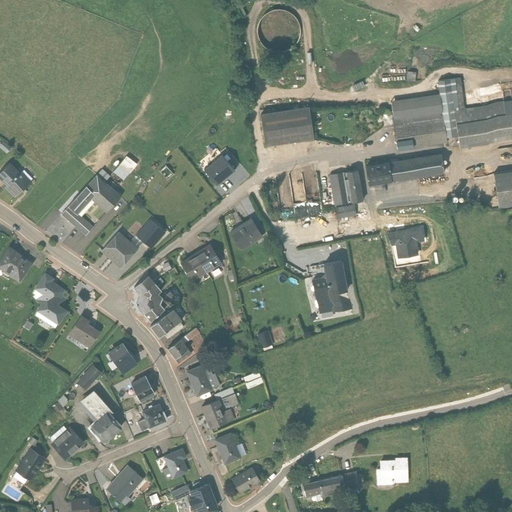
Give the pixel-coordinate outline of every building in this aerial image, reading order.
[(285,27),(276,28),(269,32),(265,37),(262,44),(263,55),(266,62),(272,67),(279,70),(286,71),(293,69),(299,65),(304,59),(306,51),(306,43),(301,35),(292,28),(285,27)] [(511,119),(471,125),(469,107),(446,110),(452,155),(464,153),(466,165),(511,158),(511,119)] [(446,110),(397,117),(403,168),(453,161),(452,155),(446,110)] [(314,127),(265,134),(269,162),(319,156),(314,127)] [(448,171),(395,180),(399,201),(451,192),(448,171)] [(118,190),(129,198),(143,181),(132,173),(118,190)] [(395,180),(371,184),(375,205),(399,201),(395,180)] [(368,217),(362,185),(334,191),(340,223),(368,217)] [(12,186),(0,197),(0,201),(8,210),(6,211),(16,222),(33,204),(23,194),(21,196),(12,186)] [(511,190),(501,192),(505,227),(511,225),(511,190)] [(123,215),(99,194),(63,235),(88,256),(96,247),(84,236),(97,222),(108,232),(123,215)] [(340,226),(341,237),(360,233),(358,223),(340,226)] [(266,255),(254,235),(233,249),(245,268),(266,255)] [(167,250),(154,238),(140,254),(154,265),(167,250)] [(427,243),(392,249),(394,263),(400,262),(403,275),(423,271),(421,260),(430,258),(427,243)] [(140,267),(121,250),(103,271),(122,287),(140,267)] [(214,263),(198,272),(210,291),(225,281),(214,263)] [(34,285),(11,270),(0,287),(0,292),(21,306),(34,285)] [(210,291),(198,272),(183,281),(194,300),(210,291)] [(351,308),(347,279),(328,282),(329,294),(325,295),(316,296),(317,312),(351,308)] [(158,300),(152,293),(137,305),(144,313),(158,300)] [(67,311),(46,297),(35,315),(55,328),(67,311)] [(165,308),(158,300),(144,313),(150,321),(165,308)] [(174,308),(150,326),(158,337),(164,332),(168,337),(183,326),(180,321),(182,319),(174,308)] [(100,331),(78,317),(67,334),(89,348),(100,331)] [(259,333),(265,350),(276,346),(270,329),(259,333)] [(187,349),(180,338),(166,349),(174,359),(187,349)] [(138,363),(122,341),(107,352),(123,374),(138,363)] [(191,354),(187,349),(174,359),(178,364),(191,354)] [(213,390),(202,364),(185,371),(197,397),(213,390)] [(101,373),(92,365),(76,381),(85,390),(101,373)] [(155,394),(145,374),(130,382),(140,401),(155,394)] [(262,377),(248,381),(250,386),(264,382),(262,377)] [(115,411),(93,388),(78,402),(96,421),(108,410),(112,414),(115,411)] [(239,404),(234,393),(201,405),(210,428),(234,419),(230,407),(239,404)] [(166,420),(158,403),(140,410),(148,428),(166,420)] [(108,410),(96,421),(89,427),(103,443),(122,426),(112,414),(108,410)] [(128,420),(136,419),(134,411),(126,412),(128,420)] [(84,443),(69,426),(50,443),(65,460),(84,443)] [(241,457),(230,431),(213,438),(224,464),(241,457)] [(183,447),(163,455),(172,478),(188,472),(183,459),(187,457),(183,447)] [(45,458),(30,448),(15,470),(31,480),(45,458)] [(395,459),(379,459),(379,468),(375,468),(376,484),(393,484),(393,482),(408,481),(407,456),(395,456),(395,459)] [(143,479),(127,465),(106,488),(124,504),(129,498),(128,496),(143,479)] [(260,481),(251,466),(231,478),(239,493),(260,481)] [(360,488),(356,470),(301,483),(304,496),(319,493),(320,497),(360,488)] [(207,483),(188,490),(190,494),(196,511),(203,511),(216,507),(207,483)] [(175,499),(190,494),(188,490),(187,486),(172,491),(175,499)] [(156,494),(150,496),(154,505),(160,502),(156,494)] [(87,498),(71,499),(71,511),(98,511),(98,506),(95,506),(90,501),(87,498)]
